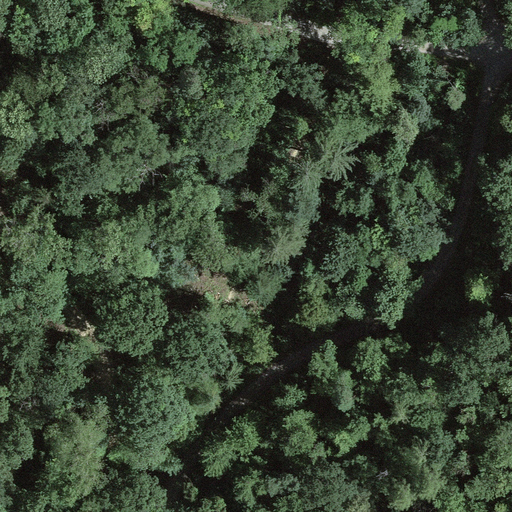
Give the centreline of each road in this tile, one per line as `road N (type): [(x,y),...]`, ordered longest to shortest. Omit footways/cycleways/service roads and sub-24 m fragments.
road 1 (track): [(165,511),(179,473),(244,395),(324,342),(418,300),(460,248),(491,50)]
road 2 (track): [(0,217),(96,330),(110,370),(113,425),(87,511)]
road 3 (track): [(491,50),(342,38)]
road 4 (track): [(342,38),(218,0)]
